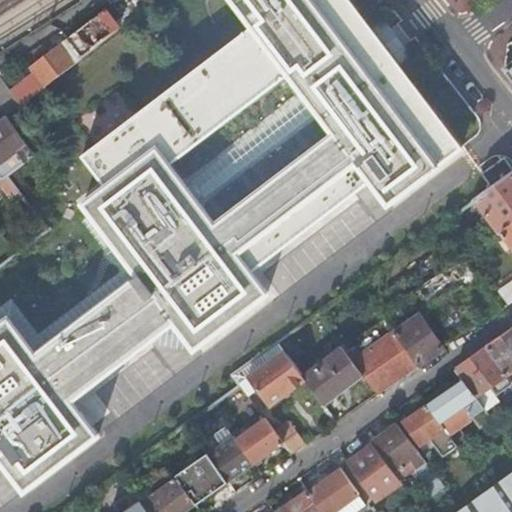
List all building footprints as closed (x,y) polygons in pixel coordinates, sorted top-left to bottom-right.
[(0,456),(26,491),(99,435),(73,401),(88,389),(175,323),(195,349),(268,293),(253,272),(371,182),(389,205),(462,149),(378,38),(349,0),(232,0),(253,26),(83,156),(106,186),(84,203),(138,275),(52,340),(36,352),(9,317),(0,324),(0,456)] [(70,40),(84,58),(121,30),(107,11),(88,26),(70,40)] [(36,72),(47,87),(84,58),(70,40),(51,54),(33,69),(36,72)] [(510,79),(511,81),(511,63),(503,70),(510,79)] [(12,92),(23,106),(47,87),(36,72),(12,92)] [(0,111),(6,119),(8,117),(23,106),(12,92),(0,77),(0,111)] [(0,175),(4,181),(8,178),(7,176),(8,175),(1,166),(18,153),(25,162),(36,154),(26,141),(8,117),(6,119),(0,122),(0,175)] [(494,167),(483,175),(491,187),(494,191),(499,187),(511,177),(511,170),(504,160),(494,167)] [(478,203),(501,235),(503,233),(511,226),(511,177),(499,187),(502,193),(494,198),(491,193),(478,203)] [(494,191),(491,193),(494,198),(502,193),(499,187),(494,191)] [(439,231),(429,239),(438,251),(456,237),(447,226),(439,231)] [(511,226),(503,233),(511,245),(511,283),(499,293),(509,306),(511,303),(511,226)] [(466,289),(480,279),(467,259),(420,293),(432,308),(463,286),(466,289)] [(397,334),(419,367),(443,350),(432,334),(421,318),(397,334)] [(507,376),(511,373),(511,331),(503,338),(487,349),(507,376)] [(377,396),(419,367),(397,334),(396,333),(367,353),(362,345),(349,354),(365,377),(377,396)] [(289,395),(307,382),(304,377),(287,353),(281,344),(236,376),(245,388),(251,397),(259,390),(271,407),(289,395)] [(349,354),(344,347),(304,377),(307,382),(325,407),(345,392),(365,377),(349,354)] [(472,360),(457,370),(465,381),(485,407),(511,387),(511,382),(507,376),(487,349),(472,360)] [(478,425),(491,415),(485,407),(465,381),(446,394),(428,407),(449,435),(459,428),(472,418),(478,425)] [(251,416),(260,410),(251,397),(245,388),(237,394),(251,416)] [(447,450),(456,443),(450,436),(449,435),(428,407),(416,415),(404,424),(422,448),(437,437),(447,450)] [(269,455),(283,445),(275,432),(266,419),(244,435),(241,432),(235,437),(236,439),(255,465),(269,455)] [(283,445),(291,456),(305,446),(288,423),(275,432),(283,445)] [(422,480),(434,497),(446,489),(399,427),(387,436),(376,444),(394,470),(396,473),(402,480),(416,469),(424,479),(422,480)] [(467,438),(459,428),(449,435),(450,436),(456,443),(457,446),(467,438)] [(242,475),(255,465),(236,439),(227,445),(225,443),(209,454),(210,455),(229,484),(242,475)] [(394,470),(376,444),(363,454),(350,463),(377,502),(388,494),(404,482),(402,480),(396,473),(394,470)] [(213,495),(229,484),(210,455),(194,466),(189,469),(177,478),(178,479),(196,506),(213,495)] [(309,492),(322,511),(338,511),(360,496),(341,470),(325,481),(309,492)] [(511,511),(511,475),(459,511),(511,511)] [(187,511),(196,506),(178,479),(158,493),(143,504),(148,511),(187,511)] [(148,511),(143,504),(139,498),(131,486),(125,490),(136,506),(129,510),(127,511),(148,511)] [(139,498),(143,504),(158,493),(154,488),(139,498)] [(293,504),(280,511),(322,511),(309,492),(293,504)] [(91,499),(96,505),(102,501),(98,494),(92,498),(91,499)]
